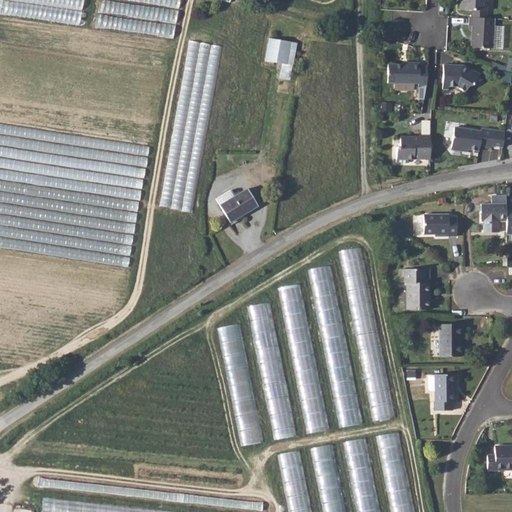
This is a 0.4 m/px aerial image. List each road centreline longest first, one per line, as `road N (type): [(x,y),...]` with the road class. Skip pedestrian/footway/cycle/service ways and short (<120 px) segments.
road 1 (tertiary): [(511,170),(426,185),(325,220),(0,426)]
road 2 (track): [(188,0),(134,302),(0,384)]
road 3 (track): [(274,511),(264,496),(33,473)]
road 4 (track): [(365,202),(358,0)]
road 5 (unknown): [(362,31),(436,37),(435,125)]
